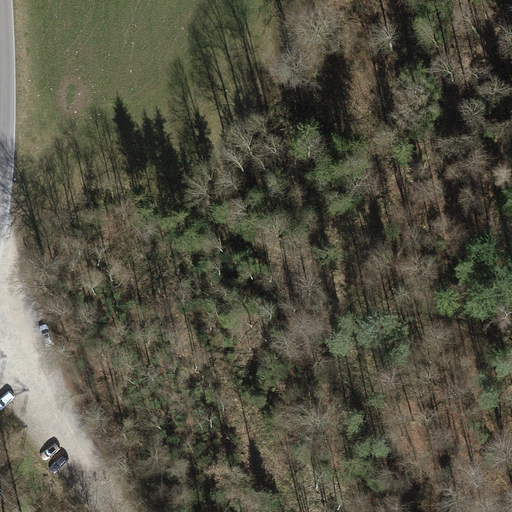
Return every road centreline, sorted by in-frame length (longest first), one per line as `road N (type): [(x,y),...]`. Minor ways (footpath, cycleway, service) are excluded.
road 1 (track): [(511,340),(364,310),(328,293),(201,192)]
road 2 (track): [(0,339),(130,511)]
road 3 (tertiary): [(0,27),(0,165)]
